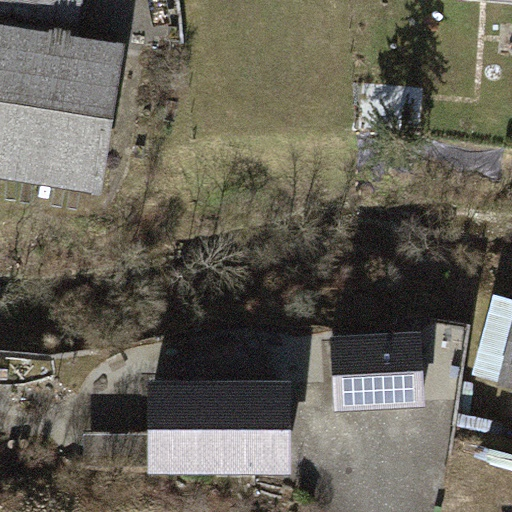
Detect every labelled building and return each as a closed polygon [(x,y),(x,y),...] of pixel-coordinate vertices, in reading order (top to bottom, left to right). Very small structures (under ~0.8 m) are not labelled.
[(0,0),(0,19),(68,29),(74,0),(0,0)] [(0,170),(80,182),(101,40),(0,24),(0,170)] [(511,294),(488,290),(473,379),(511,386),(511,294)] [(421,323),(335,329),(341,404),(427,398),(421,323)] [(293,374),(153,375),(154,466),(294,465),(293,374)]
